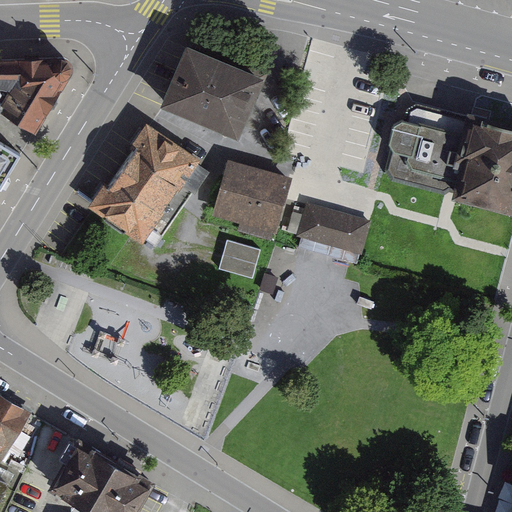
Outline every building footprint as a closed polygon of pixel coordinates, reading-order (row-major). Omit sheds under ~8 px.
[(276,80),(200,45),(172,105),(249,140),(276,80)] [(81,65),(77,61),(70,58),(9,61),(0,102),(0,105),(46,132),(80,73),(81,65)] [(396,127),(385,167),(391,179),(452,197),(451,202),(511,216),(511,122),(470,110),(467,115),(424,104),(414,110),(409,122),(402,122),(396,127)] [(217,168),(155,125),(102,203),(164,245),(217,168)] [(0,189),(20,157),(0,144),(0,189)] [(301,178),(235,160),(220,214),(286,233),(301,178)] [(370,218),(314,203),(304,237),(360,252),(370,218)] [(255,288),(267,252),(232,240),(220,276),(255,288)] [(31,415),(0,397),(0,455),(6,459),(31,415)] [(147,511),(163,485),(167,475),(87,431),(59,480),(60,480),(117,511),(147,511)]
